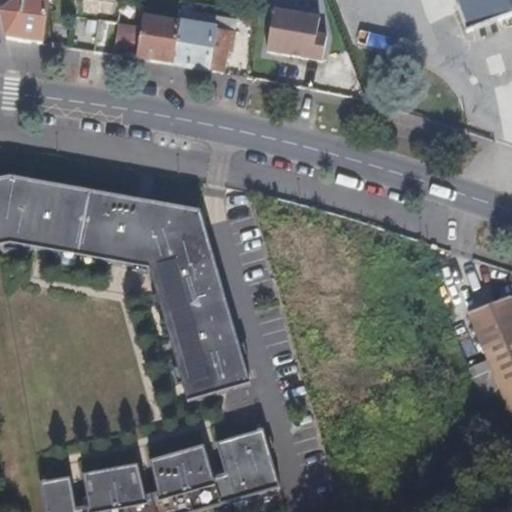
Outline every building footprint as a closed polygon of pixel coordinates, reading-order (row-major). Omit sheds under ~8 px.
[(43,46),(50,2),(52,0),(19,0),(1,15),(6,41),(43,46)] [(511,0),(453,0),(467,34),(511,17),(511,0)] [(317,36),(320,20),(274,11),(267,54),(292,58),(322,64),(327,38),(317,36)] [(174,66),(181,24),(144,18),(142,28),(138,57),(137,60),(174,66)] [(138,57),(142,28),(120,24),(115,56),(132,59),(132,56),(138,57)] [(233,56),(236,35),(216,31),(181,24),(174,66),(175,67),(225,74),(228,55),(233,56)] [(14,182),(0,184),(0,250),(152,278),(190,405),(252,387),(202,216),(14,182)] [(511,450),(511,299),(467,316),(487,363),(470,369),(502,454),(511,450)] [(48,511),(229,511),(279,503),(267,434),(219,442),(227,485),(214,487),(207,451),(153,461),(160,498),(147,500),(141,470),(87,480),(92,509),(84,511),(78,481),(44,487),(48,511)]
